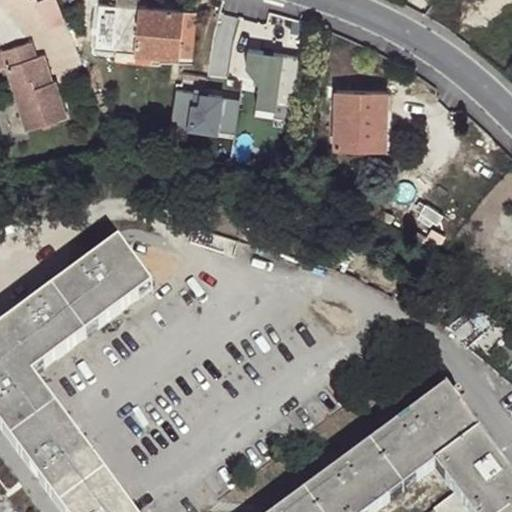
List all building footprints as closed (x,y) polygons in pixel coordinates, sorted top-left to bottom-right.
[(41,0),(47,21),(64,17),(59,0),(41,0)] [(94,47),(178,57),(182,10),(139,5),(139,0),(115,0),(115,2),(99,0),(94,47)] [(182,10),(178,57),(192,58),(197,12),(182,10)] [(52,78),(49,79),(41,81),(39,75),(47,72),(41,54),(34,56),(29,41),(0,50),(25,129),(64,116),(52,78)] [(239,43),(234,74),(257,78),(253,100),(292,106),(301,53),(239,43)] [(41,81),(49,79),(47,72),(39,75),(41,81)] [(173,123),(239,130),(243,93),(177,86),(173,123)] [(333,146),(385,147),(386,90),(334,88),(333,146)] [(149,289),(116,244),(87,266),(58,287),(92,331),(149,289)] [(0,334),(31,378),(92,331),(58,287),(31,308),(0,331),(0,334)] [(0,334),(0,425),(8,436),(52,405),(31,378),(0,334)] [(403,421),(378,439),(411,483),(433,468),(478,436),(444,390),(403,421)] [(101,474),(52,405),(8,436),(46,490),(57,506),(101,474)] [(511,481),(478,436),(433,468),(457,499),(466,511),(485,511),(511,493),(511,481)] [(372,511),(411,483),(378,439),(332,473),(311,489),(327,511),(372,511)] [(129,511),(101,474),(57,506),(61,511),(129,511)] [(327,511),(311,489),(279,511),(327,511)] [(511,511),(511,493),(485,511),(511,511)]
